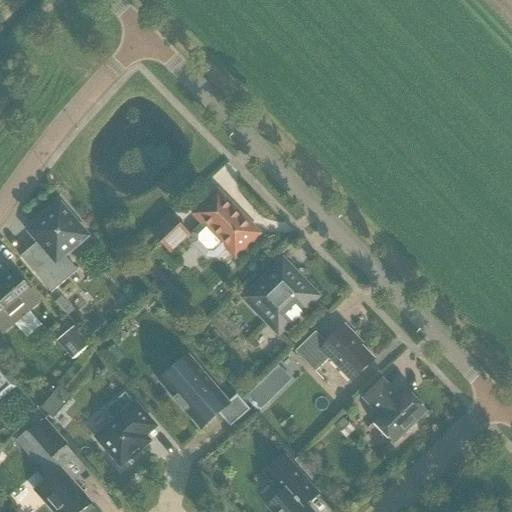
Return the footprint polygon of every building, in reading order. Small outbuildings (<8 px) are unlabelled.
[(226,253),(236,263),(263,236),(219,190),(192,216),(202,226),(193,234),(192,246),(206,260),(218,260),(226,253)] [(73,219),(74,217),(62,203),(48,215),(49,217),(32,232),(40,242),(29,251),(60,287),(79,271),(66,255),(88,236),(73,219)] [(192,238),(171,216),(151,235),(173,257),(192,238)] [(0,282),(0,326),(2,329),(38,298),(14,270),(0,282)] [(292,278),(277,293),(265,280),(245,299),(270,325),(270,324),(279,334),(283,331),(292,322),(294,324),(304,315),(302,313),(314,301),(317,297),(296,275),(292,278)] [(166,305),(173,297),(168,288),(159,281),(150,289),(157,297),(166,305)] [(109,328),(106,325),(106,324),(102,319),(89,330),(93,335),(94,334),(98,338),(109,328)] [(73,361),(91,346),(75,327),(57,342),(73,361)] [(352,383),(375,361),(356,340),(358,339),(346,327),(327,344),(316,333),(296,353),(316,373),(329,360),(352,383)] [(280,366),(287,373),(297,364),(290,356),(280,366)] [(238,396),(229,404),(190,358),(161,383),(201,430),(219,414),(231,427),(251,411),(238,396)] [(279,368),(251,396),(262,408),(291,380),(279,368)] [(0,399),(13,388),(0,372),(0,399)] [(408,391),(401,398),(383,380),(363,399),(380,417),(373,424),(394,446),(429,413),(408,391)] [(114,423),(97,437),(110,452),(108,454),(119,468),(134,457),(132,455),(148,443),(143,437),(154,428),(144,415),(127,393),(115,403),(104,411),(114,423)] [(335,427),(347,439),(356,431),(344,419),(335,427)] [(43,453),(51,462),(52,461),(69,447),(47,421),(29,437),(43,453)] [(43,453),(33,461),(49,479),(36,491),(54,511),(83,511),(92,505),(61,469),(60,470),(52,461),(51,462),(43,453)] [(267,474),(283,493),(267,506),(272,511),(312,511),(307,506),(319,496),(286,458),(267,474)]
